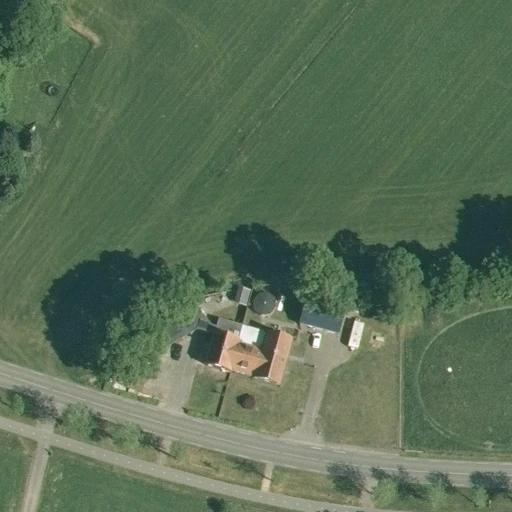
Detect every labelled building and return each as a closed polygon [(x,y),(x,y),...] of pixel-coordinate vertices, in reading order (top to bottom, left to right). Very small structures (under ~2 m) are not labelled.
[(269,316),(275,309),(274,300),(266,294),(257,295),(252,303),(253,312),(260,317),(269,316)] [(139,334),(153,356),(197,330),(193,324),(203,317),(193,300),(139,334)] [(298,325),(338,335),(344,310),(305,300),(298,325)] [(374,305),(371,315),(383,318),(386,308),(374,305)] [(231,371),(239,339),(232,337),(236,324),(216,319),(213,332),(205,330),(199,353),(205,355),(202,365),(231,373),(231,371)] [(255,377),(254,378),(280,384),(291,338),(242,326),(239,339),(231,371),(255,377)]
